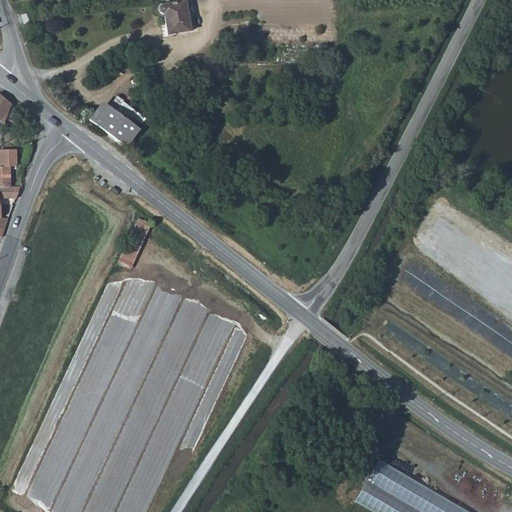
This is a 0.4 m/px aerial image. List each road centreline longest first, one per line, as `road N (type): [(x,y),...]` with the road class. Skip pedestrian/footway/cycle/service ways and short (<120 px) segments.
road 1 (residential): [(477,0),(307,319)]
road 2 (secondary): [(307,319),(66,126)]
road 3 (secondary): [(511,467),(307,319)]
road 4 (secondary): [(0,273),(45,156),(66,126)]
